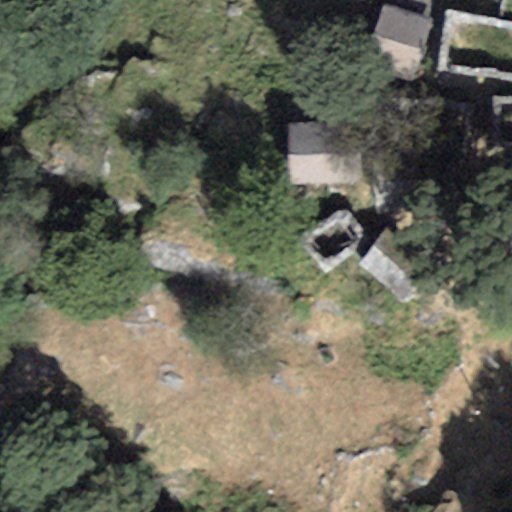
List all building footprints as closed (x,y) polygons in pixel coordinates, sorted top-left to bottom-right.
[(417,77),(433,20),(425,18),(430,0),(385,0),(383,6),(381,5),(365,62),(417,77)] [(359,121),(285,125),(289,187),(363,183),(359,121)] [(432,154),(371,157),(374,213),(434,210),(432,154)] [(316,253),(353,251),(350,196),(312,198),(316,253)] [(388,228),(358,262),(402,302),(432,268),(388,228)] [(511,229),(484,231),(486,257),(511,255),(511,229)]
